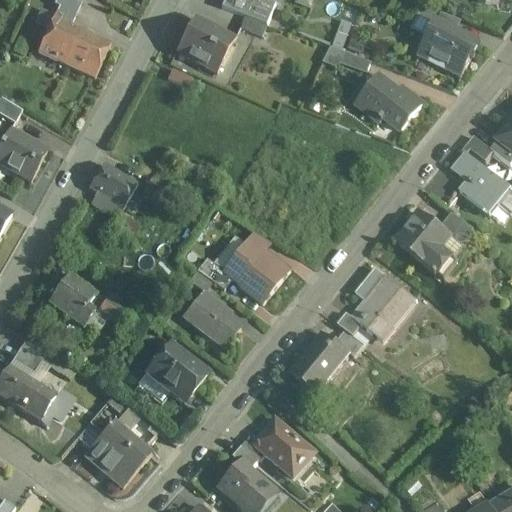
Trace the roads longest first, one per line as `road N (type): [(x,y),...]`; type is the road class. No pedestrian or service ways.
road 1 (residential): [(140,511),(511,64)]
road 2 (residential): [(0,305),(166,0)]
road 3 (residential): [(100,511),(0,441)]
